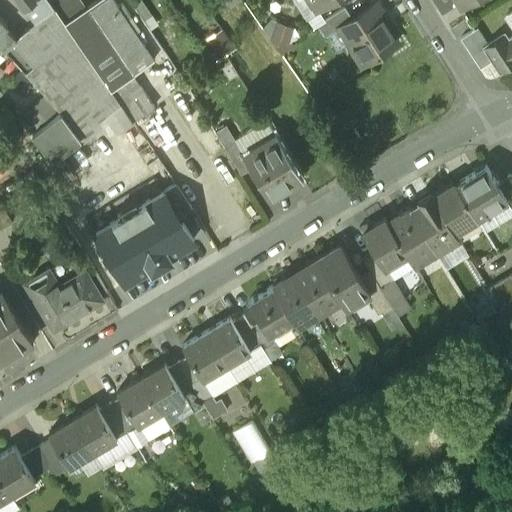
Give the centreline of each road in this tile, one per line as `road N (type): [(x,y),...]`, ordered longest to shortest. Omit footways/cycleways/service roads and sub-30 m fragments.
road 1 (residential): [(0,412),(488,115)]
road 2 (residential): [(488,115),(416,0)]
